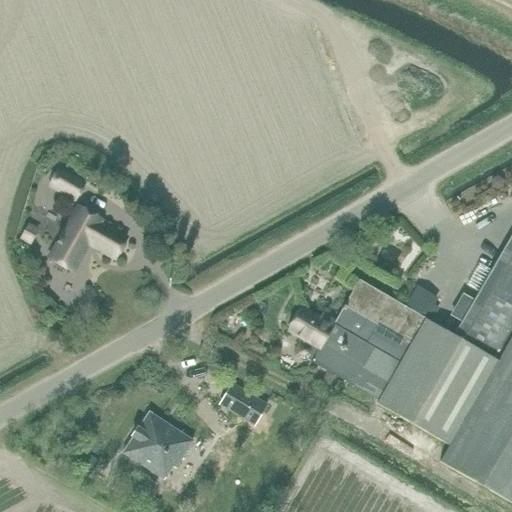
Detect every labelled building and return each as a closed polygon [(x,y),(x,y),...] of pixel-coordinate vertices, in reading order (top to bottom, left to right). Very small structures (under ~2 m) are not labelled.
[(75,203),(86,183),(56,167),(46,187),(75,203)] [(74,205),(47,258),(73,273),(89,245),(115,260),(126,239),(101,225),(102,221),(74,205)] [(31,245),(39,232),(28,226),(21,239),(31,245)] [(511,506),(511,237),(454,337),(424,321),(432,310),(412,298),(406,308),(359,280),(332,327),(302,310),(290,332),(308,341),(304,346),(301,345),(298,348),(296,351),(295,354),(296,357),(298,358),(299,359),(303,359),(306,358),(311,360),(380,399),(377,405),(449,446),(440,464),(511,506)] [(219,406),(254,428),(268,406),(232,383),(219,406)] [(176,470),(193,443),(150,414),(139,429),(138,429),(132,438),(133,438),(123,454),(164,481),(172,467),(176,470)] [(99,461),(86,453),(77,466),(90,475),(99,461)]
